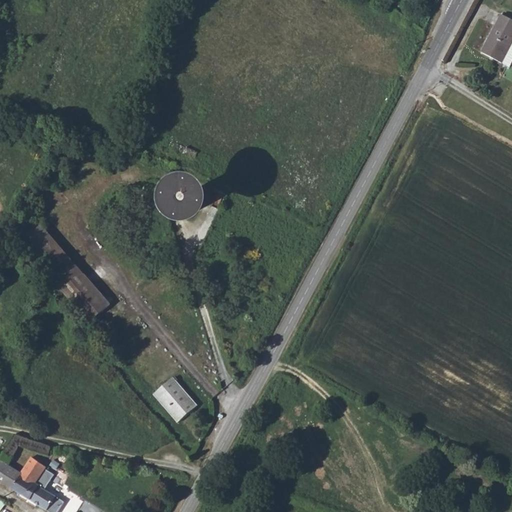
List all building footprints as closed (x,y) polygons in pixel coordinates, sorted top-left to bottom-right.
[(500,63),(511,40),(511,20),(501,14),(480,52),(500,63)] [(511,40),(500,63),(507,66),(511,57),(511,40)] [(34,107),(32,115),(40,117),(42,110),(34,107)] [(197,153),(186,147),(183,153),(194,158),(197,153)] [(177,197),(176,201),(178,208),(180,210),(182,212),(189,214),(193,212),(195,210),(198,207),(199,203),(198,199),(197,196),(192,192),(189,191),(182,192),(177,197)] [(41,223),(20,241),(90,321),(110,303),(41,223)] [(174,377),(155,393),(178,421),(197,404),(174,377)] [(1,460),(0,460),(0,479),(27,496),(36,482),(46,466),(31,456),(20,472),(1,460)] [(132,479),(117,475),(114,488),(129,492),(132,479)] [(36,482),(27,496),(47,508),(55,495),(36,482)]
